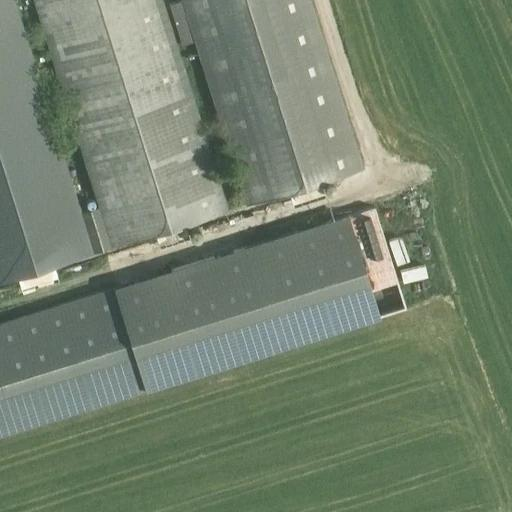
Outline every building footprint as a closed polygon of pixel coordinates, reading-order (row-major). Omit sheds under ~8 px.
[(0,0),(0,281),(40,269),(92,253),(111,247),(98,207),(80,213),(13,0),(0,0)] [(161,0),(33,0),(98,207),(111,247),(228,210),(161,0)] [(362,168),(309,0),(182,0),(246,205),(362,168)] [(375,206),(358,213),(363,227),(381,221),(375,206)] [(389,216),(391,229),(417,226),(416,213),(389,216)] [(0,435),(145,390),(113,288),(0,323),(0,435)]
